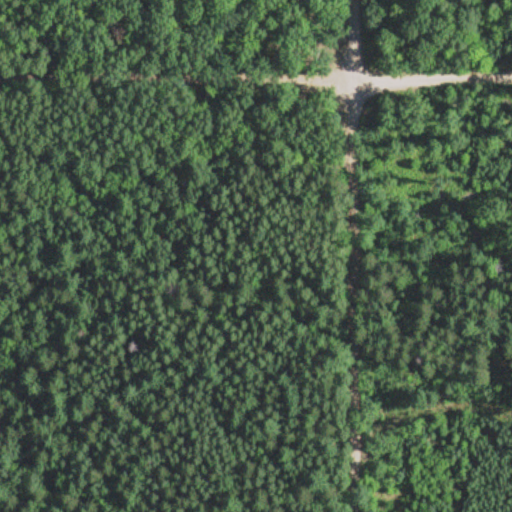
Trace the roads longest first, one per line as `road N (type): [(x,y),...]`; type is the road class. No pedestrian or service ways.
road 1 (residential): [(353,511),(351,81)]
road 2 (residential): [(511,79),(351,81)]
